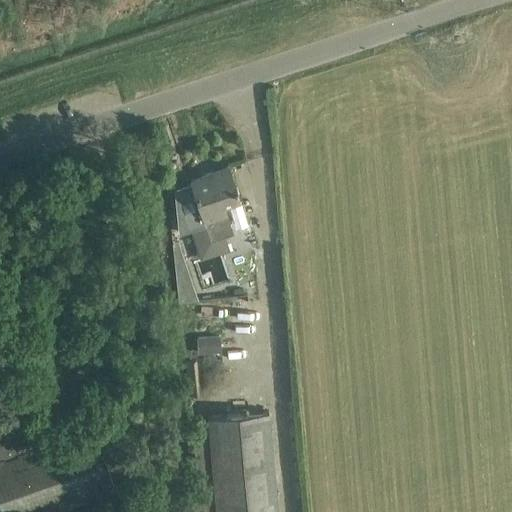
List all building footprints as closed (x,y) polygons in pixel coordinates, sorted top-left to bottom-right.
[(223,205),(239,199),(228,165),(202,174),(203,176),(191,181),(211,240),(233,233),(223,205)] [(177,241),(173,242),(179,302),(196,300),(177,241)] [(0,295),(0,334),(5,332),(0,311),(0,307),(11,304),(48,291),(45,281),(0,295)] [(220,335),(197,337),(198,353),(221,352),(220,335)] [(262,511),(277,511),(268,410),(206,415),(214,511),(262,511)] [(102,417),(106,430),(120,426),(115,412),(102,417)] [(67,438),(46,446),(36,416),(0,428),(0,504),(2,511),(45,511),(115,488),(95,429),(67,438)]
